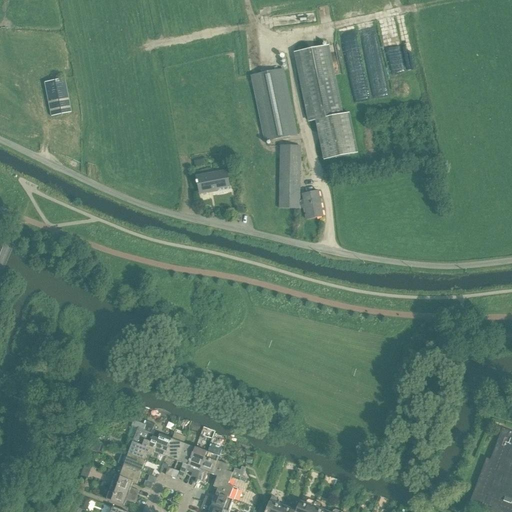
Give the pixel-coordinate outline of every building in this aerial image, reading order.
[(327,46),(296,53),(310,122),(316,121),(324,161),(357,154),(349,114),(341,115),(327,46)] [(297,135),(283,70),(251,76),(265,142),(297,135)] [(51,117),(70,113),(63,79),(44,83),(51,117)] [(299,202),(301,147),(280,147),(279,209),(299,210),(299,202)] [(229,187),(227,171),(196,176),(197,181),(196,181),(197,184),(198,184),(200,194),(209,192),(209,191),(229,187)] [(323,217),(319,192),(303,195),(304,201),(299,202),(299,210),(305,208),(307,220),(323,217)] [(148,448),(150,442),(148,441),(151,433),(145,431),(146,430),(144,429),(146,425),(133,421),(131,426),(138,429),(128,454),(146,461),(148,456),(152,457),(154,451),(148,448)] [(165,457),(170,444),(171,439),(161,435),(161,434),(152,431),(155,425),(147,422),(146,425),(144,429),(146,430),(145,431),(151,433),(148,441),(150,442),(148,448),(154,451),(152,457),(158,460),(160,455),(165,457)] [(511,511),(511,432),(503,429),(491,461),(487,459),(469,507),(482,511),(485,504),(492,507),(489,511),(511,511)] [(177,462),(184,444),(171,439),(170,444),(165,457),(177,462)] [(188,470),(196,449),(184,444),(177,462),(183,464),(178,478),(184,480),(187,470),(188,470)] [(197,479),(207,453),(196,449),(188,470),(193,472),(191,477),(197,479)] [(217,462),(218,462),(219,457),(207,453),(197,479),(204,481),(207,473),(212,475),(217,462)] [(142,472),(146,461),(128,454),(124,466),(142,472)] [(229,466),(218,462),(217,462),(212,475),(217,477),(216,481),(222,483),(224,477),(231,480),(233,474),(227,472),(229,466)] [(137,485),(142,472),(124,466),(120,477),(119,478),(133,483),(137,485)] [(131,488),(133,483),(119,478),(120,477),(115,476),(111,488),(137,498),(139,491),(131,488)] [(234,501),(238,489),(229,485),(231,480),(224,477),(222,483),(216,481),(213,487),(218,489),(216,494),(229,499),(230,499),(234,501)] [(151,490),(153,484),(145,481),(143,487),(151,490)] [(135,504),(137,498),(111,488),(106,500),(124,507),(126,501),(135,504)] [(227,511),(229,511),(234,501),(230,499),(229,499),(216,494),(214,500),(206,496),(203,503),(227,511)] [(281,511),(284,506),(278,504),(279,501),(278,499),(272,497),(266,511),(281,511)] [(311,511),(315,502),(309,500),(307,501),(306,504),(300,502),(298,507),(296,511),(311,511)] [(326,511),(327,511),(321,510),(322,507),(321,505),(315,502),(311,511),(326,511)] [(227,511),(203,503),(201,509),(208,511),(227,511)]
